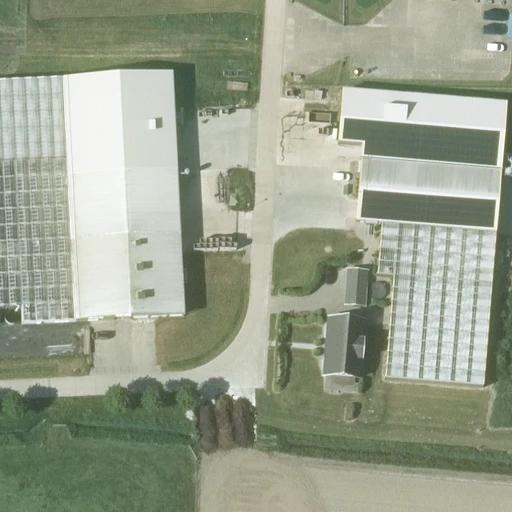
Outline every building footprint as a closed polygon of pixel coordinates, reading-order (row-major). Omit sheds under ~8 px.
[(113,319),(181,316),(178,237),(179,237),(171,75),(0,83),(0,310),(20,309),(21,325),(113,321),(113,319)] [(381,225),(495,234),(505,106),(341,93),(337,145),(361,147),(355,223),(381,225)] [(384,381),(482,389),(495,234),(381,225),(376,278),(392,279),(384,381)] [(364,309),(367,272),(346,271),(345,291),(353,292),(352,308),(364,309)] [(354,379),(359,324),(329,322),(329,327),(327,330),(326,336),(328,339),(326,360),(324,362),(323,368),(325,371),(325,376),(354,379)]
